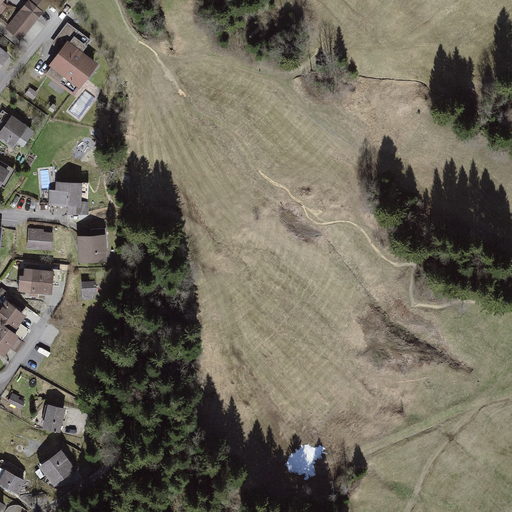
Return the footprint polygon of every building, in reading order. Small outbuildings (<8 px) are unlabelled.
[(6,0),(0,0),(0,21),(10,9),(3,4),(6,0)] [(23,41),(53,4),(47,0),(31,0),(8,29),(23,41)] [(96,63),(68,41),(50,64),(79,86),(96,63)] [(15,57),(0,45),(0,76),(0,77),(15,57)] [(32,128),(17,117),(4,137),(19,147),(32,128)] [(16,172),(0,162),(0,189),(3,192),(16,172)] [(83,206),(85,184),(60,182),(60,192),(54,191),(53,203),(83,206)] [(53,234),(30,232),(28,249),(52,250),(53,234)] [(104,237),(81,237),(82,261),(104,261),(104,237)] [(55,274),(27,270),(25,289),(53,292),(55,274)] [(93,297),(92,280),(82,281),(83,297),(93,297)] [(32,316),(12,300),(0,315),(0,351),(8,358),(25,336),(19,332),(32,316)] [(66,409),(51,405),(45,428),(60,432),(66,409)] [(75,469),(63,451),(42,466),(54,483),(75,469)] [(23,481),(7,471),(0,482),(0,483),(15,493),(23,481)]
